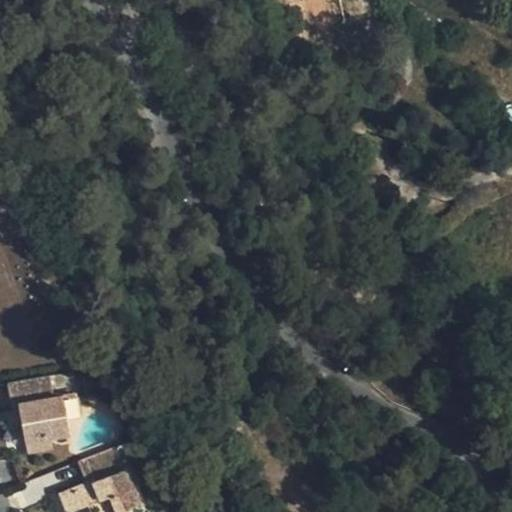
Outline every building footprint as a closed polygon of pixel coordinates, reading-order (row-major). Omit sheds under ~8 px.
[(428,253),(465,220),(449,201),(412,233),(428,253)] [(52,370),(9,377),(13,402),(20,401),(23,421),(26,437),(49,434),(69,431),(66,413),(62,391),(55,392),(52,370)] [(75,390),(62,391),(66,413),(79,411),(75,390)] [(15,421),(23,421),(20,401),(13,402),(15,421)] [(50,444),(49,434),(26,437),(27,447),(50,444)] [(116,444),(80,458),(89,482),(62,492),(70,511),(115,511),(140,503),(116,444)]
